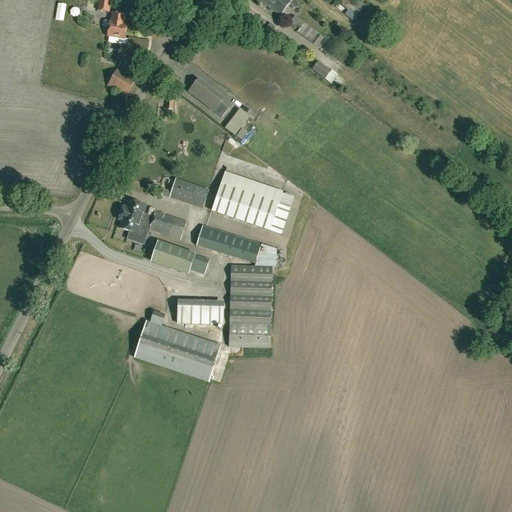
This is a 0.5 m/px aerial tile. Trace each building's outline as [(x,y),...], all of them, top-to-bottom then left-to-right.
[(110,12),(111,0),(98,0),(97,10),(110,12)] [(280,15),(291,1),(290,0),(260,0),(280,15)] [(335,0),(347,10),(349,8),(355,13),(362,4),(356,0),(335,0)] [(110,20),(110,21),(105,21),(103,22),(103,26),(104,28),(109,28),(108,36),(110,36),(109,42),(120,44),(118,56),(125,57),(124,60),(145,64),(149,40),(129,37),(129,39),(125,38),(128,23),(124,23),(126,14),(125,14),(125,12),(125,10),(124,9),(123,8),(121,8),(120,8),(119,9),(118,11),(118,13),(112,12),(111,21),(110,20)] [(298,32),(317,46),(323,38),(317,34),(318,32),(295,16),(290,22),(300,29),(298,32)] [(277,29),(270,23),(262,33),(269,39),(277,29)] [(318,61),(312,69),(325,79),(331,71),(318,61)] [(126,96),(135,80),(117,69),(108,85),(126,96)] [(223,118),(230,108),(196,82),(189,92),(223,118)] [(290,208),(278,205),(278,204),(283,192),(225,172),(221,185),(212,211),(269,231),(270,231),(281,235),(290,208)] [(202,208),(208,191),(176,180),(172,192),(164,190),(162,195),(202,208)] [(180,240),(186,222),(155,211),(153,217),(143,214),(146,206),(129,200),(127,208),(123,206),(119,219),(122,221),(119,228),(130,232),(127,239),(143,245),(149,230),(180,240)] [(255,264),(261,245),(201,226),(195,246),(255,264)] [(192,264),(206,269),(209,262),(195,257),(195,255),(157,242),(151,259),(153,263),(188,275),(190,271),(192,264)] [(232,266),(230,325),(229,347),(269,348),(270,326),(272,268),(232,266)] [(175,298),(176,321),(223,320),(223,297),(175,298)] [(150,318),(161,321),(163,313),(152,310),(150,318)] [(209,382),(221,346),(146,322),(135,357),(209,382)]
